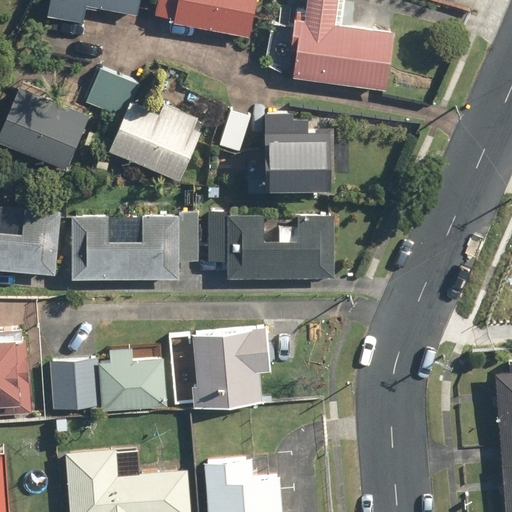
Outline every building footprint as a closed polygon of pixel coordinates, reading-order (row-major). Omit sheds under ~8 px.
[(142,0),(52,0),(50,12),(86,19),(89,1),(141,11),(142,0)] [(259,0),(160,0),(158,10),(178,14),(177,17),(253,33),(259,0)] [(300,43),(296,72),(390,85),(398,26),(338,17),(340,0),(310,0),(309,13),(299,12),(294,43),(300,43)] [(143,81),(104,63),(88,98),(125,114),(112,145),(182,176),(205,126),(202,124),(206,116),(201,114),(202,111),(168,97),(163,108),(136,96),(143,81)] [(93,110),(23,79),(0,131),(0,135),(69,166),(93,110)] [(255,113),(229,102),(213,140),(239,151),(255,113)] [(297,106),(268,107),(269,155),(251,155),(252,187),(336,186),(335,126),(312,126),(312,113),(297,113),(297,106)] [(233,184),(233,192),(243,192),(244,184),(248,184),(248,160),(220,160),(220,184),(233,184)] [(0,264),(59,271),(65,205),(29,202),(26,226),(0,223),(0,264)] [(112,209),(75,209),(75,275),(183,274),(183,257),(202,257),(202,206),(174,206),(174,209),(146,209),(146,234),(112,234),(112,209)] [(230,256),(230,274),(338,274),(338,208),(302,208),(302,234),(267,234),(267,206),(211,206),(211,256),(230,256)] [(271,321),(196,327),(200,380),(196,381),(197,402),(266,397),(263,366),(274,366),(271,321)] [(0,411),(35,409),(30,337),(21,337),(20,331),(0,332),(0,411)] [(101,352),(52,356),(56,406),(105,402),(105,407),(171,402),(168,353),(136,356),(135,343),(113,345),(114,357),(102,358),(101,352)] [(511,511),(511,366),(498,367),(509,511),(511,511)] [(290,511),(284,432),(211,438),(217,511),(290,511)] [(15,511),(10,443),(0,443),(0,511),(15,511)] [(119,445),(69,448),(73,511),(194,511),(192,465),(121,470),(119,445)]
